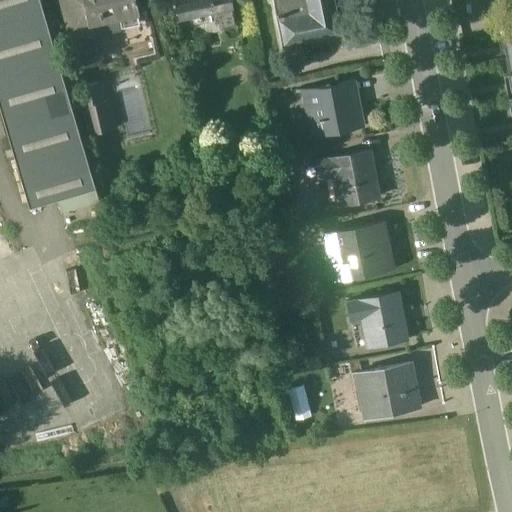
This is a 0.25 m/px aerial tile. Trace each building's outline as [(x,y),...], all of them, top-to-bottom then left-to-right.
[(38,0),(0,0),(0,115),(27,207),(55,198),(59,211),(98,200),(38,0)] [(99,34),(105,25),(104,23),(117,20),(119,27),(137,23),(135,16),(138,15),(134,0),(56,0),(66,43),(72,41),(77,63),(97,59),(93,37),(97,36),(99,34)] [(234,25),(229,0),(169,0),(174,21),(215,12),(218,28),(234,25)] [(271,0),(281,47),(339,35),(332,0),(271,0)] [(507,74),(511,73),(511,34),(496,37),(498,46),(499,47),(502,47),(507,74)] [(74,77),(77,87),(84,85),(82,76),(74,77)] [(308,137),(364,127),(354,79),(299,89),(308,137)] [(112,129),(106,101),(102,102),(98,82),(84,85),(77,87),(76,87),(87,135),(112,129)] [(330,206),(380,198),(370,148),(312,159),(315,180),(329,178),(329,180),(325,181),(330,206)] [(330,280),(393,270),(384,220),(321,232),(330,280)] [(355,347),(407,340),(397,289),(344,299),(348,320),(357,318),(358,322),(350,324),(355,347)] [(361,419),(417,407),(408,362),(352,373),(361,419)]
